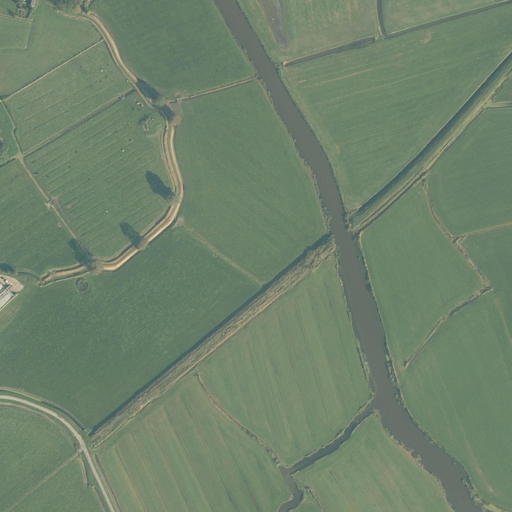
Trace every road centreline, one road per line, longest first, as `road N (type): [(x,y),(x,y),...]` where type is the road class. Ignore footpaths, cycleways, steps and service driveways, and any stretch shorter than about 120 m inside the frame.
road 1 (track): [(44,0),(96,25),(126,74),(165,110),(179,192),(169,217),(116,263),(20,285)]
road 2 (unclassified): [(112,511),(63,420),(0,397)]
